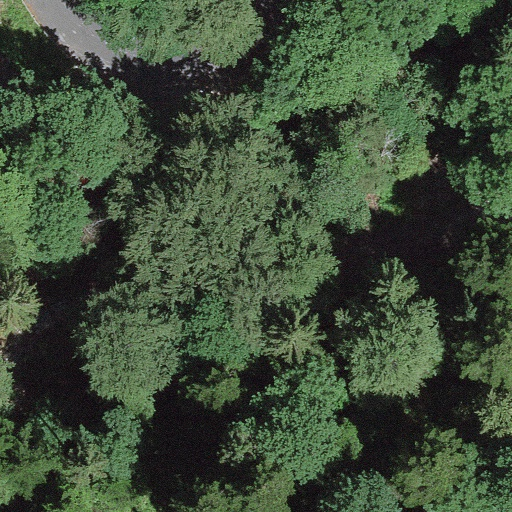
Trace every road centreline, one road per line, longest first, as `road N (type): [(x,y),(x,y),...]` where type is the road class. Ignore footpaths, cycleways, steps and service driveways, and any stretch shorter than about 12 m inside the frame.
road 1 (track): [(184,62),(185,138),(200,188),(261,239),(331,247),(511,222)]
road 2 (unclassified): [(310,0),(244,43),(184,62),(89,34),(57,0)]
